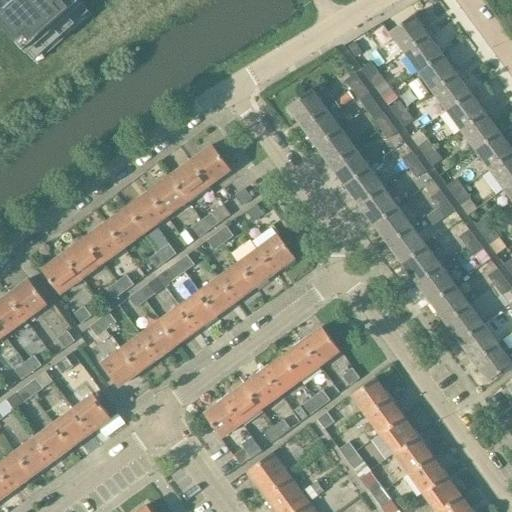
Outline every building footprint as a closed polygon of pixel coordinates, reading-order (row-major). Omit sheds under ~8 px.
[(0,0),(0,21),(38,64),(93,14),(79,0),(0,0)] [(389,33),(404,53),(428,35),(413,15),(389,33)] [(418,72),(442,55),(428,35),(404,53),(418,72)] [(355,42),(349,46),(357,56),(362,52),(355,42)] [(432,92),(456,74),(442,55),(418,72),(432,92)] [(361,68),(369,78),(378,71),(371,61),(361,68)] [(378,71),(369,78),(376,88),(385,81),(378,71)] [(355,73),(346,80),(352,89),(362,82),(355,73)] [(447,111),(471,94),(456,74),(432,92),(447,111)] [(362,82),(352,89),(360,100),(367,109),(377,102),(369,92),(362,82)] [(302,127),(325,109),(310,89),(287,107),(302,127)] [(388,105),(398,98),(393,91),(383,98),(388,105)] [(353,99),(349,92),(335,102),(339,108),(353,99)] [(461,131),(485,113),(471,94),(447,111),(461,131)] [(400,101),(390,108),(397,117),(407,110),(400,101)] [(377,102),(367,109),(374,119),(381,129),(390,121),(384,112),(377,102)] [(325,109),(302,127),(316,146),(339,129),(325,109)] [(407,110),(397,117),(404,127),(414,120),(407,110)] [(475,150),(499,133),(485,113),(461,131),(475,150)] [(390,121),(381,129),(388,139),(398,132),(390,121)] [(339,129),(316,146),(330,166),(354,148),(339,129)] [(489,170),(511,153),(511,150),(499,133),(475,150),(489,170)] [(419,147),(426,157),(435,149),(428,140),(419,147)] [(190,161),(208,185),(230,169),(212,145),(190,161)] [(345,185),(368,168),(354,148),(330,166),(345,185)] [(435,149),(426,157),(433,166),(442,159),(435,149)] [(409,168),(419,160),(412,151),(403,158),(409,168)] [(504,189),(511,183),(511,153),(489,170),(504,189)] [(426,171),(419,160),(409,168),(417,178),(426,171)] [(169,177),(187,201),(208,185),(190,161),(169,177)] [(368,168),(345,185),(359,205),(382,187),(368,168)] [(148,192),(166,216),(187,201),(169,177),(148,192)] [(447,186),(454,196),(464,188),(457,179),(447,186)] [(382,187),(359,205),(373,224),(397,207),(382,187)] [(464,188),(454,196),(461,205),(471,198),(464,188)] [(252,200),(245,190),(235,197),(242,207),(252,200)] [(441,190),(431,198),(438,207),(447,200),(441,190)] [(127,208),(145,232),(166,216),(148,192),(127,208)] [(439,208),(426,217),(433,226),(445,217),(455,210),(447,200),(438,207),(439,208)] [(264,216),(257,206),(247,214),(254,223),(264,216)] [(387,244),(411,226),(397,207),(373,224),(387,244)] [(145,232),(127,208),(106,223),(123,247),(145,232)] [(202,221),(209,231),(219,223),(212,213),(202,221)] [(476,225),(483,235),(492,228),(485,218),(476,225)] [(199,237),(209,231),(202,221),(192,227),(199,237)] [(85,239),(102,263),(123,247),(106,223),(85,239)] [(402,263),(425,246),(411,226),(387,244),(402,263)] [(227,228),(217,235),(224,245),(234,238),(227,228)] [(492,228),(483,235),(490,244),(500,237),(492,228)] [(466,246),(476,239),(469,230),(460,237),(466,246)] [(181,235),(188,245),(193,242),(185,232),(181,235)] [(257,249),(275,273),(295,258),(277,234),(257,249)] [(224,245),(217,235),(207,242),(214,252),(224,245)] [(64,254),(81,278),(102,263),(85,239),(64,254)] [(484,249),(476,239),(466,246),(474,256),(484,249)] [(159,251),(166,261),(176,254),(169,244),(159,251)] [(416,282),(439,265),(425,246),(402,263),(416,282)] [(238,263),(255,287),(275,273),(257,249),(238,263)] [(156,268),(166,261),(159,251),(149,258),(156,268)] [(60,294),(81,278),(64,254),(42,270),(60,294)] [(187,256),(178,263),(185,273),(194,266),(187,256)] [(185,273),(178,263),(168,270),(175,280),(185,273)] [(218,277),(236,301),(255,287),(238,263),(218,277)] [(430,302),(454,285),(439,265),(416,282),(430,302)] [(495,285),(504,278),(498,269),(488,276),(495,285)] [(116,282),(123,291),(133,284),(126,275),(116,282)] [(199,292),(216,316),(236,301),(218,277),(199,292)] [(511,288),(511,287),(504,278),(495,285),(502,295),(511,288)] [(29,279),(7,295),(25,320),(46,304),(29,279)] [(114,299),(123,291),(116,282),(107,289),(114,299)] [(148,284),(138,291),(145,301),(155,294),(148,284)] [(454,285),(430,302),(445,321),(468,304),(454,285)] [(145,301),(138,291),(129,298),(136,308),(145,301)] [(179,306),(197,330),(216,316),(199,292),(179,306)] [(0,330),(4,335),(25,320),(7,295),(0,300),(0,330)] [(459,341),(482,324),(468,304),(445,321),(459,341)] [(73,312),(80,322),(90,315),(83,305),(73,312)] [(197,330),(179,306),(160,320),(177,344),(197,330)] [(109,313),(99,320),(106,329),(116,322),(109,313)] [(99,320),(89,327),(96,336),(98,335),(103,342),(111,336),(106,329),(99,320)] [(140,335),(157,359),(177,344),(160,320),(140,335)] [(473,360),(497,343),(482,324),(459,341),(473,360)] [(89,327),(79,334),(86,344),(96,336),(89,327)] [(302,342),(319,366),(339,352),(322,328),(302,342)] [(68,332),(58,339),(65,349),(75,341),(68,332)] [(120,349),(138,373),(157,359),(140,335),(120,349)] [(282,356),(300,380),(319,366),(302,342),(282,356)] [(511,363),(497,343),(473,360),(488,380),(511,363)] [(118,388),(138,373),(120,349),(100,364),(118,388)] [(24,363),(31,373),(42,366),(35,356),(24,363)] [(263,371),(280,395),(300,380),(282,356),(263,371)] [(66,357),(56,365),(64,374),(73,367),(66,357)] [(22,380),(31,373),(24,363),(15,370),(22,380)] [(359,378),(352,368),(342,376),(349,385),(359,378)] [(280,395),(263,371),(243,385),(261,409),(280,395)] [(365,414),(389,397),(374,377),(351,394),(365,414)] [(37,379),(26,387),(33,397),(44,389),(37,379)] [(511,403),(511,382),(502,390),(511,403)] [(261,409),(243,385),(224,399),(241,423),(261,409)] [(17,393),(7,401),(14,410),(24,403),(33,397),(26,387),(17,393)] [(312,397),(319,407),(329,400),(322,390),(312,397)] [(91,395),(72,409),(89,433),(109,419),(91,395)] [(310,414),(319,407),(312,397),(303,404),(310,414)] [(403,417),(389,397),(365,414),(380,434),(403,417)] [(221,438),(241,423),(224,399),(204,414),(221,438)] [(0,405),(0,420),(5,417),(14,410),(7,401),(0,405)] [(72,409),(52,424),(70,448),(89,433),(72,409)] [(327,412),(317,419),(324,429),(334,422),(327,412)] [(380,434),(394,453),(418,436),(403,417),(380,434)] [(273,426),(280,436),(290,429),(283,419),(273,426)] [(52,424),(33,438),(51,462),(70,448),(52,424)] [(270,443),(280,436),(273,426),(263,433),(270,443)] [(432,456),(418,436),(394,453),(408,473),(432,456)] [(252,437),(242,444),(252,458),(262,451),(252,437)] [(51,462),(33,438),(14,452),(31,476),(51,462)] [(339,449),(346,458),(356,451),(349,442),(339,449)] [(251,457),(244,448),(234,455),(241,465),(251,457)] [(356,451),(346,458),(353,468),(363,461),(356,451)] [(31,476),(14,452),(0,462),(0,474),(12,490),(31,476)] [(246,471),(265,496),(290,477),(271,452),(246,471)] [(446,475),(432,456),(408,473),(423,492),(446,475)] [(370,471),(360,478),(368,488),(375,498),(384,490),(377,481),(370,471)] [(0,474),(0,498),(12,490),(0,474)] [(437,511),(460,495),(446,475),(423,492),(436,511),(437,511)] [(276,511),(294,511),(308,502),(290,477),(265,496),(276,511)] [(316,481),(304,490),(312,500),(324,492),(316,481)] [(384,490),(375,498),(382,507),(385,511),(396,511),(399,510),(392,500),(384,490)] [(437,511),(472,511),(460,495),(437,511)] [(315,511),(308,502),(294,511),(315,511)]
